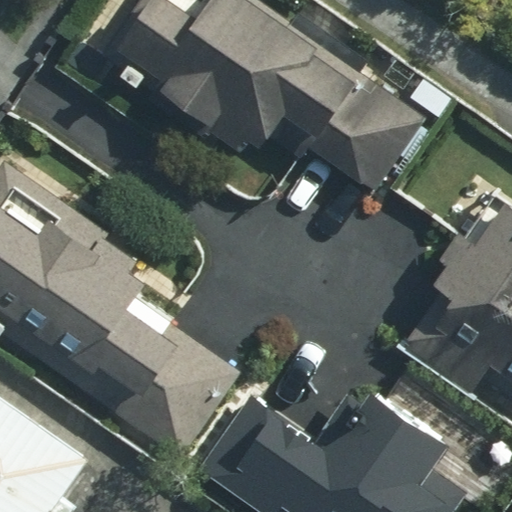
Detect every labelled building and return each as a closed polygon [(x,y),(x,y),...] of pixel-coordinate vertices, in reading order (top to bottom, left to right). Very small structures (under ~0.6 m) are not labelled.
[(433,108),(276,0),(150,0),(117,49),(255,144),(278,111),(382,182),(433,108)] [(164,260),(15,155),(0,176),(0,317),(185,447),(243,365),(141,293),(164,260)] [(430,298),(443,307),(420,341),(486,385),(510,351),(511,352),(511,183),(510,182),(430,298)] [(0,511),(63,511),(112,440),(0,365),(0,511)] [(392,380),(349,445),(265,390),(215,465),(286,511),(293,511),(308,490),(342,511),(459,511),(477,485),(446,464),(468,430),(392,380)]
